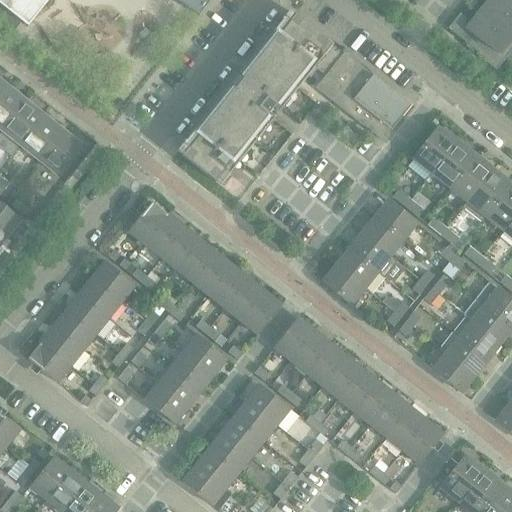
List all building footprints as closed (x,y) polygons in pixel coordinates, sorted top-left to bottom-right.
[(0,0),(0,28),(9,36),(10,36),(21,23),(27,28),(49,0),(177,0),(199,17),(212,0),(0,0)] [(491,1),(483,12),(511,35),(511,0),(496,0),(494,3),(491,1)] [(503,50),(511,38),(511,35),(483,12),(474,22),(477,25),(471,33),(473,35),(466,44),(478,53),(476,55),(496,70),(509,54),(503,50)] [(362,126),(379,139),(407,105),(295,15),(182,157),(215,183),(310,65),(334,84),(324,95),(363,126),(362,126)] [(0,98),(0,130),(2,132),(26,103),(8,88),(0,98)] [(2,132),(20,146),(43,117),(26,103),(2,132)] [(20,146),(38,160),(61,131),(43,117),(20,146)] [(428,179),(432,175),(458,141),(448,133),(446,136),(438,129),(410,165),(428,179)] [(80,146),(61,131),(38,160),(56,175),(80,146)] [(469,150),(458,141),(432,175),(450,189),(474,158),(467,152),(469,150)] [(481,164),(474,158),(450,189),(467,203),(494,170),(484,161),(481,164)] [(505,178),(494,170),(467,203),(462,208),(481,224),(486,218),(485,217),(510,187),(502,181),(505,178)] [(0,176),(0,196),(10,184),(0,176)] [(511,188),(510,187),(485,217),(486,218),(503,232),(511,220),(511,188)] [(392,198),(405,208),(411,201),(398,191),(392,198)] [(23,216),(29,210),(16,200),(11,206),(23,216)] [(423,211),(411,201),(405,208),(418,219),(423,211)] [(387,202),(374,219),(403,241),(416,225),(387,202)] [(128,233),(144,246),(168,216),(152,204),(128,233)] [(0,205),(0,232),(6,238),(20,221),(0,205)] [(161,258),(184,229),(168,216),(144,246),(161,258)] [(428,226),(441,236),(447,228),(434,218),(428,226)] [(374,219),(361,235),(390,257),(403,241),(374,219)] [(511,220),(503,232),(511,238),(511,220)] [(460,239),(447,228),(441,236),(454,247),(460,239)] [(177,271),(200,242),(184,229),(161,258),(177,271)] [(349,250),(377,273),(384,278),(396,262),(390,257),(361,235),(349,250)] [(193,284),(216,255),(200,242),(177,271),(193,284)] [(464,255),(476,265),(482,257),(470,247),(464,255)] [(440,256),(449,263),(455,256),(446,248),(440,256)] [(349,250),(336,266),(364,289),(377,273),(349,250)] [(114,251),(108,258),(115,263),(120,256),(114,251)] [(209,297),(232,268),(216,255),(193,284),(209,297)] [(464,264),(455,256),(449,263),(459,271),(464,264)] [(496,268),(482,257),(476,265),(490,276),(496,268)] [(131,265),(125,260),(119,267),(126,272),(131,265)] [(105,263),(92,280),(121,303),(134,287),(105,263)] [(351,306),(364,289),(336,266),(323,283),(351,306)] [(225,310),(248,281),(232,268),(209,297),(225,310)] [(132,277),(142,284),(147,278),(137,270),(132,277)] [(427,271),(420,281),(427,287),(435,276),(427,271)] [(499,284),(511,294),(511,293),(511,281),(505,276),(499,284)] [(156,285),(147,278),(142,284),(151,292),(156,285)] [(79,296),(108,319),(121,303),(92,280),(79,296)] [(241,323),(264,293),(248,281),(225,310),(241,323)] [(420,295),(427,287),(420,281),(413,290),(420,295)] [(439,281),(431,290),(438,296),(446,286),(439,281)] [(511,301),(490,284),(477,300),(511,328),(511,301)] [(431,305),(438,296),(431,290),(424,300),(431,305)] [(281,307),(264,293),(241,323),(258,336),(281,307)] [(66,312),(95,335),(108,319),(79,296),(66,312)] [(152,300),(146,307),(153,312),(159,317),(165,310),(161,307),(152,300)] [(165,310),(170,314),(175,308),(166,300),(161,307),(165,310)] [(466,318),(471,322),(500,345),(511,330),(511,328),(477,300),(464,316),(466,318)] [(401,303),(394,313),(401,319),(409,309),(401,303)] [(184,315),(175,308),(170,314),(179,321),(184,315)] [(53,328),(82,351),(89,343),(95,335),(66,312),(60,319),(53,328)] [(153,312),(146,320),(153,325),(159,317),(153,312)] [(394,328),(401,319),(394,313),(386,322),(394,328)] [(413,313),(406,322),(413,328),(421,319),(413,313)] [(466,318),(453,334),(487,361),(500,345),(471,322),(466,318)] [(144,337),(153,325),(146,320),(137,332),(144,337)] [(274,349),(291,362),(314,333),(297,320),(274,349)] [(165,321),(156,332),(163,337),(172,326),(165,321)] [(196,328),(205,335),(210,328),(201,321),(196,328)] [(406,337),(413,328),(406,322),(398,332),(406,337)] [(53,328),(41,343),(70,367),(82,351),(53,328)] [(220,336),(210,328),(205,335),(215,343),(220,336)] [(155,348),(163,337),(156,332),(148,342),(155,348)] [(307,375),(330,346),(314,333),(291,362),(307,375)] [(440,350),(446,354),(474,377),(487,361),(453,334),(440,350)] [(197,337),(183,353),(212,377),(226,360),(197,337)] [(56,384),(70,367),(41,343),(27,360),(56,384)] [(127,344),(119,354),(126,359),(133,350),(127,344)] [(322,388),(346,358),(330,346),(307,375),(322,388)] [(228,354),(237,361),(243,354),(233,347),(228,354)] [(147,358),(140,352),(131,362),(138,368),(147,358)] [(183,353),(170,369),(200,393),(212,377),(183,353)] [(118,369),(126,359),(119,354),(112,364),(118,369)] [(461,394),(474,377),(446,354),(432,371),(461,394)] [(322,388),(338,400),(361,371),(346,358),(322,388)] [(126,368),(117,380),(125,386),(134,375),(126,368)] [(259,368),(254,374),(263,382),(269,375),(259,368)] [(170,369),(158,385),(187,409),(200,393),(170,369)] [(354,413),(377,384),(361,371),(338,400),(354,413)] [(101,376),(95,384),(102,390),(108,382),(101,376)] [(95,397),(102,390),(95,384),(88,392),(95,397)] [(370,426),(393,396),(377,384),(354,413),(370,426)] [(174,425),(187,409),(158,385),(145,402),(174,425)] [(259,387),(246,403),(275,427),(289,410),(259,387)] [(277,394),(287,401),(292,394),(282,387),(277,394)] [(301,402),(292,394),(287,401),(296,409),(301,402)] [(87,408),(92,402),(85,396),(80,403),(87,408)] [(386,438),(409,409),(393,396),(370,426),(386,438)] [(246,403),(233,419),(262,443),(275,427),(246,403)] [(511,434),(511,407),(509,405),(496,422),(511,434)] [(326,417),(320,425),(327,430),(331,425),(328,422),(333,416),(332,415),(337,409),(334,407),(326,417)] [(386,438),(402,451),(425,422),(409,409),(386,438)] [(318,411),(312,418),(320,425),(326,417),(318,411)] [(0,443),(5,448),(19,431),(0,415),(0,443)] [(305,424),(315,431),(320,425),(312,418),(311,417),(305,424)] [(233,419),(220,436),(250,459),(262,443),(233,419)] [(443,436),(439,433),(425,422),(402,451),(419,465),(443,436)] [(327,430),(320,425),(315,431),(324,439),(330,432),(327,430)] [(220,436),(207,452),(237,475),(250,459),(220,436)] [(316,441),(307,452),(314,458),(323,447),(316,441)] [(337,448),(346,456),(352,449),(342,441),(337,448)] [(49,455),(42,449),(37,455),(44,461),(49,455)] [(361,457),(352,449),(346,456),(356,463),(361,457)] [(207,452),(195,467),(224,491),(237,475),(207,452)] [(306,469),(314,458),(307,452),(298,463),(306,469)] [(440,489),(459,503),(485,470),(475,462),(473,464),(465,458),(440,489)] [(30,488),(46,502),(70,472),(53,459),(30,488)] [(33,460),(27,468),(34,473),(40,465),(33,460)] [(211,507),(224,491),(195,467),(182,484),(211,507)] [(369,474),(377,480),(382,473),(374,467),(369,474)] [(28,481),(34,473),(27,468),(21,475),(28,481)] [(388,470),(384,475),(390,479),(394,475),(388,470)] [(496,478),(485,470),(459,503),(469,511),(480,511),(501,487),(494,481),(496,478)] [(46,502),(59,511),(64,511),(86,485),(70,472),(46,502)] [(290,473),(281,484),(289,490),(298,479),(290,473)] [(377,480),(384,486),(390,479),(384,475),(382,473),(377,480)] [(389,490),(395,495),(401,488),(395,483),(389,490)] [(280,500),(289,490),(281,484),(273,494),(280,500)] [(64,511),(90,511),(102,497),(86,485),(64,511)] [(508,493),(501,487),(480,511),(509,511),(511,509),(511,491),(511,490),(508,493)] [(16,492),(8,502),(14,507),(22,498),(16,492)] [(117,511),(118,511),(102,497),(90,511),(117,511)] [(0,511),(1,511),(10,511),(14,507),(8,502),(0,511)]
